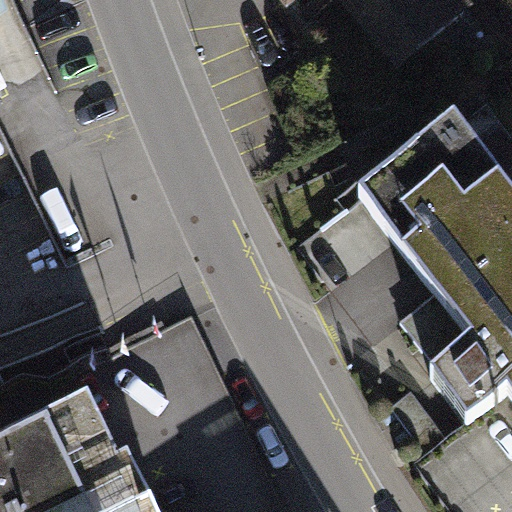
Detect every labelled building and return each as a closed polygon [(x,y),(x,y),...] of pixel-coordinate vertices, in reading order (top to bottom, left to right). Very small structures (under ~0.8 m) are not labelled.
[(3,0),(0,0),(0,32),(15,26),(3,0)] [(457,0),(268,0),(285,21),(315,0),(337,0),(395,77),(470,16),(457,0)] [(511,200),(452,123),(359,194),(471,338),(424,375),(464,426),(510,391),(511,393),(511,200)] [(0,511),(159,511),(144,483),(134,488),(80,381),(0,421),(0,511)] [(411,392),(393,406),(427,449),(445,435),(411,392)]
